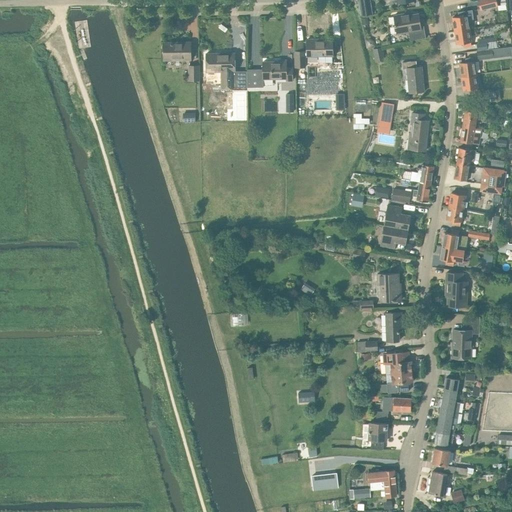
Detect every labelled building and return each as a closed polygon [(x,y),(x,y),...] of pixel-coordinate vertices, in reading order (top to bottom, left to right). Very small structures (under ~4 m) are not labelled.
[(359,0),(361,15),(372,13),(369,0),(359,0)] [(477,0),(479,6),(481,10),(495,6),(498,6),(496,0),(477,0)] [(499,0),(501,5),(498,6),(499,11),(507,9),(505,0),(499,0)] [(459,16),(453,17),(455,31),(469,29),(467,20),(473,19),(472,10),(466,11),(464,11),(458,12),(459,16)] [(408,32),(410,41),(426,38),(424,26),(420,26),(418,14),(411,15),(410,13),(394,16),(397,34),(408,32)] [(463,47),(471,46),(469,29),(455,31),(457,44),(463,43),(463,47)] [(296,51),(295,51),(295,67),(305,67),(305,57),(318,57),(318,62),(333,62),(333,61),(333,57),(333,56),(332,38),(306,39),(307,51),(305,51),(303,51),(296,51)] [(367,39),(365,39),(367,48),(376,46),(376,45),(376,44),(375,42),(374,40),(372,39),(370,38),(368,38),(367,39)] [(478,43),(476,44),(477,44),(477,51),(485,50),(488,50),(489,49),(489,48),(497,47),(496,44),(496,41),(487,42),(480,43),(478,43)] [(164,60),(191,60),(191,42),(163,42),(164,60)] [(375,62),(385,60),(382,47),(372,49),(375,62)] [(478,59),(493,58),(492,49),(489,49),(477,51),(478,59)] [(226,53),(206,54),(206,71),(221,71),(221,88),(233,88),(233,87),(241,87),(247,87),(247,75),(247,71),(241,71),(235,71),(235,53),(226,53)] [(460,63),(462,77),(464,76),(477,74),(475,61),(474,61),(474,57),(465,58),(466,62),(460,63)] [(263,69),(247,69),(247,71),(247,75),(247,87),(263,87),(263,79),(286,78),(286,80),(292,80),(292,67),(286,67),(286,61),(279,62),(263,62),(263,69)] [(409,93),(424,91),(422,66),(417,67),(416,61),(403,62),(403,69),(407,69),(409,93)] [(189,80),(199,80),(199,66),(189,66),(189,80)] [(479,88),(477,74),(464,76),(462,77),(463,90),(470,89),(470,93),(478,92),(478,88),(479,88)] [(500,90),(483,92),(484,101),(501,100),(500,90)] [(245,97),(238,98),(239,119),(246,119),(245,97)] [(378,125),(378,127),(390,129),(391,127),(394,104),(382,102),(378,125)] [(464,119),(463,126),(475,128),(476,128),(477,119),(482,120),(482,113),(478,112),(476,112),(472,111),(465,110),(464,119)] [(195,112),(182,113),(183,122),(195,122),(195,112)] [(425,151),(429,122),(424,121),(425,114),(412,113),(411,124),(413,125),(411,133),(409,133),(407,149),(425,151)] [(362,114),(354,114),(354,129),(364,129),(364,123),(368,123),(369,123),(369,122),(369,118),(362,118),(362,114)] [(479,144),(481,134),(482,129),(476,128),(475,128),(463,126),(460,141),(479,144)] [(459,148),(457,163),(469,165),(470,165),(471,161),(471,160),(474,161),(478,162),(479,159),(479,153),(476,151),(476,150),(472,150),(464,148),(459,148)] [(411,160),(400,159),(400,163),(399,167),(410,169),(411,160)] [(491,160),(490,167),(504,168),(505,161),(491,160)] [(475,173),(469,172),(470,165),(469,165),(457,163),(454,178),(481,183),(480,190),(501,193),(504,169),(483,166),(483,167),(476,166),(475,173)] [(410,180),(419,182),(430,184),(434,166),(423,164),(422,168),(418,167),(418,172),(411,171),(410,180)] [(427,202),(430,184),(419,182),(418,190),(414,190),(413,196),(417,196),(416,200),(427,202)] [(376,186),(374,196),(388,198),(390,188),(376,186)] [(411,191),(393,188),(392,200),(409,202),(411,191)] [(451,193),(449,206),(464,209),(467,195),(466,195),(466,191),(466,190),(458,189),(458,190),(458,194),(451,193)] [(501,195),(493,194),(492,202),(500,204),(501,195)] [(388,205),(384,225),(407,230),(410,215),(401,214),(402,208),(388,205)] [(460,226),(460,225),(461,221),(462,221),(464,209),(449,206),(447,220),(453,221),(452,225),(460,226)] [(405,244),(407,230),(384,225),(381,246),(395,248),(396,242),(405,244)] [(444,233),(442,246),(457,248),(466,249),(467,236),(459,235),(459,231),(459,230),(452,229),(451,234),(444,233)] [(469,230),(468,236),(489,240),(490,234),(490,233),(483,232),(472,230),(469,230)] [(442,246),(440,259),(446,260),(445,265),(454,266),(454,262),(455,262),(455,260),(462,262),(464,249),(457,248),(442,246)] [(364,260),(366,250),(354,248),(352,258),(364,260)] [(481,267),(481,271),(490,273),(492,260),(493,255),(483,254),(481,267)] [(446,289),(445,297),(448,297),(448,306),(464,307),(466,307),(466,305),(467,283),(467,282),(464,282),(462,282),(462,274),(446,273),(446,281),(446,289)] [(381,301),(401,300),(400,290),(399,290),(398,274),(378,275),(378,285),(381,285),(381,301)] [(305,282),(300,290),(310,296),(315,289),(305,282)] [(387,314),(387,312),(385,312),(385,315),(386,341),(400,341),(399,331),(402,331),(401,313),(387,314)] [(479,334),(479,324),(463,324),(463,330),(452,330),(451,357),(469,358),(470,333),(479,334)] [(358,342),(358,351),(377,350),(377,341),(358,342)] [(406,352),(385,354),(386,364),(387,373),(412,371),(411,361),(409,361),(409,352),(406,352)] [(413,381),(412,371),(387,373),(388,392),(409,391),(409,390),(408,390),(408,382),(413,381)] [(466,373),(465,380),(474,381),(475,374),(466,373)] [(365,379),(365,386),(372,386),(374,386),(373,377),(365,379)] [(447,377),(445,388),(457,390),(458,390),(460,380),(447,377)] [(474,386),(472,395),(479,396),(480,388),(474,386)] [(445,388),(443,399),(455,401),(458,390),(457,390),(445,388)] [(298,392),(299,402),(315,401),(314,391),(298,392)] [(411,411),(411,398),(384,397),(383,412),(377,412),(377,420),(388,420),(388,411),(411,411)] [(443,399),(441,410),(453,412),(454,412),(458,413),(458,412),(460,402),(456,401),(455,401),(443,399)] [(359,415),(359,418),(370,418),(370,413),(370,408),(359,408),(359,415)] [(439,420),(439,421),(451,424),(452,424),(456,424),(456,423),(458,413),(454,412),(453,412),(441,410),(439,420)] [(467,420),(474,421),(476,414),(469,412),(467,420)] [(439,421),(437,432),(449,434),(450,434),(454,435),(456,424),(452,424),(451,424),(439,421)] [(386,440),(387,432),(385,431),(386,423),(370,423),(369,439),(372,440),(371,449),(383,449),(384,440),(386,440)] [(463,446),(470,445),(472,431),(466,430),(463,446)] [(437,432),(435,443),(452,445),(454,435),(450,434),(449,434),(437,432)] [(497,434),(497,444),(505,444),(511,444),(511,435),(506,435),(497,434)] [(316,447),(308,448),(309,457),(317,456),(316,447)] [(432,463),(448,466),(451,451),(435,448),(432,463)] [(297,452),(282,454),(283,463),(299,460),(297,452)] [(448,466),(447,472),(456,473),(464,474),(466,475),(467,473),(467,469),(464,468),(457,467),(448,466)] [(394,470),(367,472),(367,473),(368,480),(368,482),(371,482),(384,480),(395,479),(394,470)] [(445,486),(447,474),(432,472),(428,493),(445,496),(446,486),(445,486)] [(336,473),(312,476),(314,490),(338,487),(336,475),(336,473)] [(386,496),(397,495),(395,479),(384,480),(371,482),(372,490),(385,488),(386,496)] [(370,488),(353,489),(349,490),(350,499),(370,497),(370,488)] [(451,493),(454,503),(465,499),(464,495),(461,489),(451,493)] [(385,501),(386,509),(395,508),(394,500),(385,501)]
